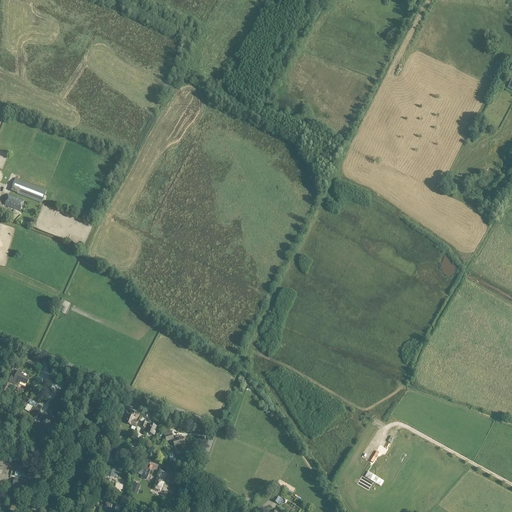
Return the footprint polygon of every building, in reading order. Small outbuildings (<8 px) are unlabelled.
[(15,179),(10,192),(42,204),(47,191),(15,179)] [(9,195),(5,205),(20,211),(24,201),(9,195)] [(11,376),(9,382),(17,385),(18,381),(27,384),(29,379),(21,376),(22,373),(18,371),(15,377),(11,376)] [(241,376),(239,380),(244,383),(247,383),(250,385),(251,384),(248,381),(247,382),(243,379),(244,378),(241,376)] [(106,401),(100,399),(95,410),(101,413),(106,401)] [(30,400),(27,404),(33,408),(36,403),(30,400)] [(43,407),(38,404),(34,411),(38,414),(35,421),(34,422),(39,424),(39,423),(41,423),(45,425),(44,427),(48,428),(47,432),(52,434),(54,428),(53,428),(56,422),(44,417),(39,414),(43,407)] [(133,420),(134,418),(133,417),(135,412),(137,413),(128,409),(127,412),(127,413),(129,415),(126,423),(136,427),(138,422),(133,420)] [(144,431),(147,432),(149,425),(150,424),(142,422),(140,427),(145,429),(144,431)] [(56,433),(60,434),(64,425),(59,423),(57,428),(56,433)] [(77,423),(72,434),(78,437),(83,425),(77,423)] [(157,428),(149,425),(147,432),(154,435),(157,428)] [(123,427),(118,426),(114,438),(118,440),(123,427)] [(96,439),(102,441),(107,430),(100,427),(96,439)] [(171,435),(171,433),(165,435),(165,437),(166,442),(174,439),(172,435),(171,435)] [(176,440),(173,441),(175,447),(181,445),(182,448),(185,446),(182,438),(181,438),(180,436),(175,438),(176,440)] [(353,437),(348,445),(357,450),(356,452),(359,453),(365,444),(353,437)] [(394,443),(376,471),(384,476),(402,447),(394,443)] [(68,458),(73,448),(67,446),(63,456),(68,458)] [(111,449),(108,459),(111,460),(110,461),(113,462),(117,451),(111,449)] [(82,471),(78,469),(75,476),(85,480),(88,473),(86,473),(88,470),(89,470),(93,463),(85,460),(82,467),(83,468),(82,471)] [(141,475),(142,475),(141,478),(146,481),(148,478),(147,478),(152,466),(147,463),(141,475)] [(58,481),(63,471),(57,469),(53,479),(58,481)] [(118,471),(109,469),(108,473),(106,472),(105,476),(107,477),(107,476),(113,478),(114,475),(117,476),(118,471)] [(16,470),(15,476),(33,480),(34,474),(16,470)] [(163,483),(164,480),(165,481),(167,475),(159,472),(157,477),(158,478),(156,481),(157,481),(153,489),(160,492),(163,483)] [(14,478),(12,486),(32,491),(34,483),(14,478)] [(137,494),(141,485),(135,483),(132,491),(137,494)] [(77,505),(80,501),(71,493),(67,497),(77,505)] [(276,496),(273,501),(280,505),(283,500),(276,496)] [(105,499),(103,505),(102,505),(101,508),(104,510),(105,508),(110,510),(114,502),(105,499)]
